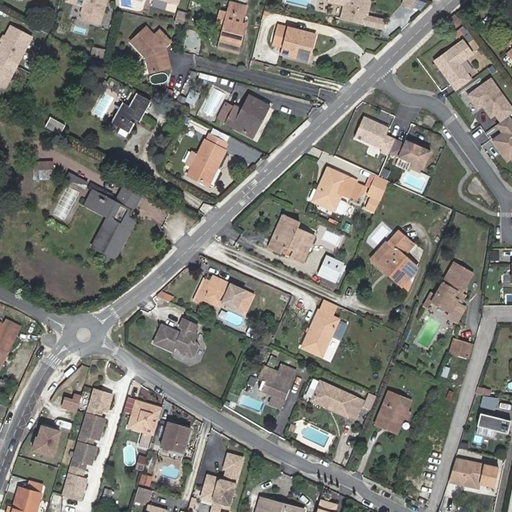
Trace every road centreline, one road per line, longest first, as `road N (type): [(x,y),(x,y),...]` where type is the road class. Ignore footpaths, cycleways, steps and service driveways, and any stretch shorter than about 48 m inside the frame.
road 1 (residential): [(91,335),(379,70)]
road 2 (residential): [(400,511),(91,335)]
road 3 (residential): [(379,70),(401,97),(439,108),(509,201)]
road 4 (residential): [(0,480),(20,418),(91,335)]
